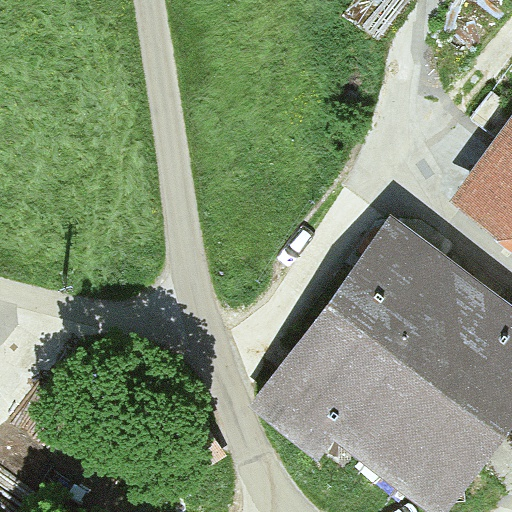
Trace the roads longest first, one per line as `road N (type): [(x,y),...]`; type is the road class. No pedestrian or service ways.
road 1 (unclassified): [(301,511),(244,445),(197,276),(150,0)]
road 2 (track): [(430,0),(409,40),(389,145),(511,259)]
road 3 (track): [(0,282),(128,316),(210,323)]
